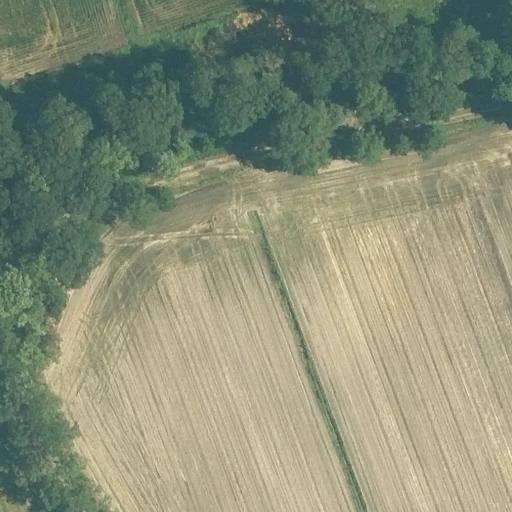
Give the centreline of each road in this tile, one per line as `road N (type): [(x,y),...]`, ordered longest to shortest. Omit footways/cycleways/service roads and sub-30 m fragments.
road 1 (track): [(511,102),(235,162),(137,192),(0,266)]
road 2 (unclassified): [(78,511),(0,368)]
